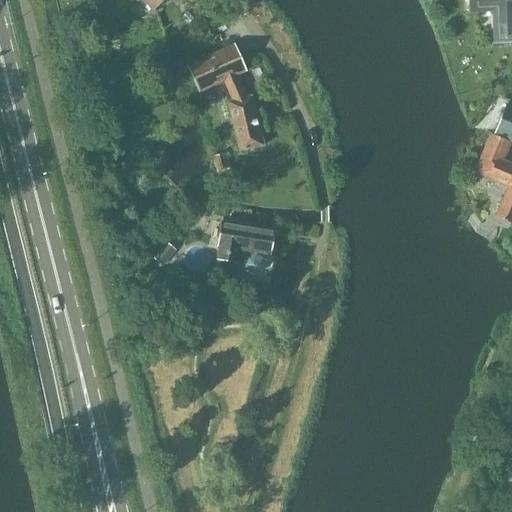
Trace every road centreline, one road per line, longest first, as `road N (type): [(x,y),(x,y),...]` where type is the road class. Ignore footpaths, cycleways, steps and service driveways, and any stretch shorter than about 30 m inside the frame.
road 1 (primary): [(113,511),(0,56)]
road 2 (residential): [(323,214),(298,95),(263,23),(241,0)]
